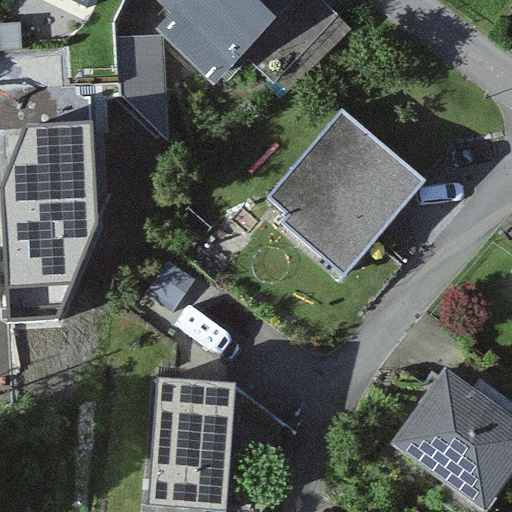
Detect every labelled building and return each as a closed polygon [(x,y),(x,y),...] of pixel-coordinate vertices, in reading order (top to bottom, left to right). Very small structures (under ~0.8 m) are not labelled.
[(86,0),(60,0),(81,10),(86,0)] [(299,0),(165,0),(160,6),(177,23),(165,35),(214,85),(299,0)] [(343,303),(430,206),(348,132),(272,217),(293,236),(282,249),(343,303)] [(459,511),(493,511),(511,487),(511,431),(444,381),(386,458),(459,511)] [(164,389),(153,511),(234,511),(243,395),(164,389)]
